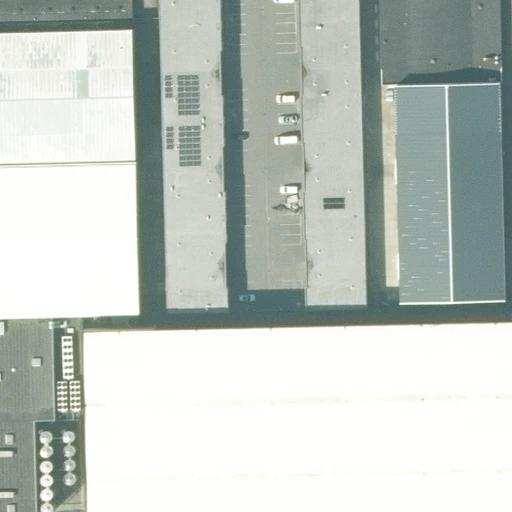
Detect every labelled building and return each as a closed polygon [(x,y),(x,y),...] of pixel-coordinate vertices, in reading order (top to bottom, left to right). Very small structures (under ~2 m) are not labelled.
[(0,0),(0,34),(133,32),(132,0),(0,0)] [(160,0),(161,26),(222,25),(221,0),(160,0)] [(299,0),(300,23),(361,21),(360,0),(299,0)] [(500,0),(380,0),(383,86),(397,85),(501,82),(502,82),(500,0)] [(361,21),(300,23),(300,48),(301,48),(301,54),(302,71),(362,69),(361,21)] [(222,25),(161,26),(162,74),(222,73),(222,53),(222,50),(223,50),(222,25)] [(133,32),(0,34),(0,164),(137,160),(133,32)] [(302,93),(301,93),(302,119),(363,117),(362,69),(302,71),(302,93)] [(222,73),(162,74),(164,122),(225,121),(224,95),(223,95),(222,73)] [(501,82),(397,85),(398,132),(402,302),(506,300),(502,130),(501,82)] [(363,117),(302,119),(303,144),(304,144),(304,153),(304,167),(364,165),(363,117)] [(225,121),(164,122),(165,170),(225,169),(224,151),(224,146),(225,146),(225,121)] [(0,511),(38,511),(36,420),(85,419),(82,315),(141,314),(137,160),(0,164),(0,511)] [(305,189),(304,189),(304,215),(365,213),(364,165),(304,167),(305,189)] [(225,169),(165,170),(166,218),(227,217),(226,191),(225,191),(225,169)] [(365,213),(304,215),(305,239),(306,239),(307,255),(307,263),(367,261),(365,213)] [(227,217),(166,218),(167,266),(227,265),(226,242),(228,242),(227,217)] [(307,285),(306,285),(307,310),(368,308),(367,261),(307,263),(307,285)] [(227,265),(167,266),(168,313),(229,312),(229,287),(228,287),(227,285),(227,269),(227,265)] [(132,327),(85,328),(89,511),(511,511),(511,318),(157,327),(132,327)]
